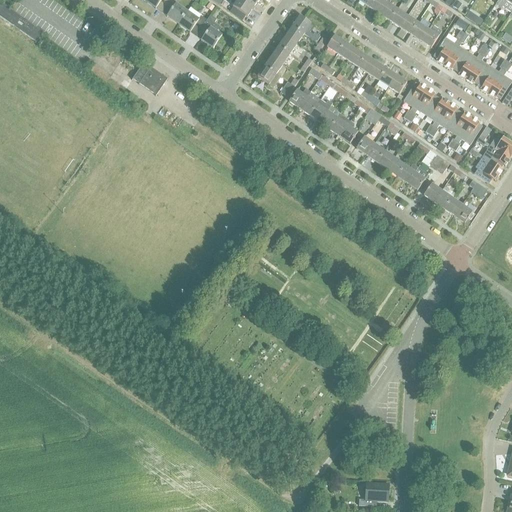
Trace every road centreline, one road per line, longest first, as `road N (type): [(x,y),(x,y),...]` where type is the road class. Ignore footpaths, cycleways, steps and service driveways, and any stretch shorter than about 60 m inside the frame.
road 1 (track): [(304,495),(281,494),(0,302)]
road 2 (residential): [(458,259),(223,94)]
road 3 (residential): [(405,511),(415,336),(458,259)]
road 4 (residential): [(511,129),(314,0)]
road 5 (track): [(304,495),(415,336)]
road 6 (residential): [(223,94),(113,18)]
road 7 (residential): [(488,511),(490,439),(511,393)]
